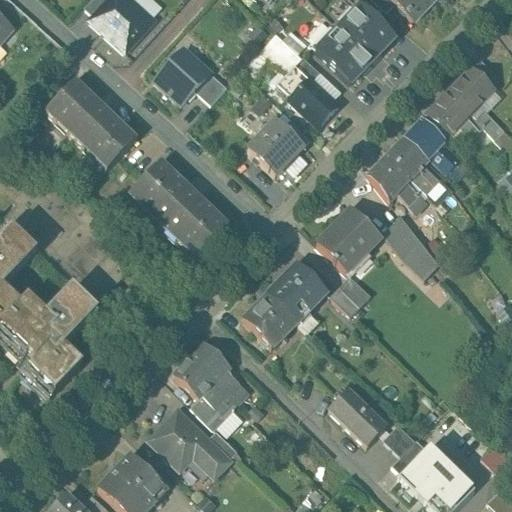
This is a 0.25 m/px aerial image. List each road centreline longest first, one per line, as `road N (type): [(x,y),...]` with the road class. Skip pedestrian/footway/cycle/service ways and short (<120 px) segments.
road 1 (residential): [(502,0),(272,234)]
road 2 (residential): [(400,511),(193,309)]
road 3 (residential): [(193,309),(29,480)]
road 4 (residential): [(272,234),(118,89)]
road 5 (residential): [(118,89),(23,0)]
road 6 (residential): [(199,0),(118,89)]
